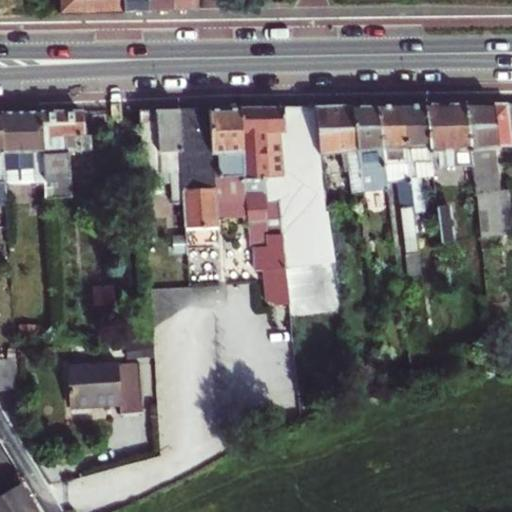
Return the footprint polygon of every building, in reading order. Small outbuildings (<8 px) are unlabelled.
[(58,0),(59,13),(122,11),(121,0),(58,0)] [(146,0),(121,0),(122,11),(147,10),(146,0)] [(146,0),(147,10),(171,10),(171,0),(146,0)] [(171,0),(171,10),(197,9),(197,0),(171,0)] [(425,104),(400,105),(414,212),(422,212),(418,180),(434,178),(433,169),(425,104)] [(425,104),(433,169),(452,168),(471,167),(465,104),(425,104)] [(511,105),(465,104),(471,167),(472,177),(473,183),(480,249),(502,246),(502,235),(508,235),(505,201),(492,201),(491,147),(511,146),(511,105)] [(414,212),(400,105),(374,106),(385,184),(396,183),(407,257),(420,256),(414,212)] [(352,106),(313,107),(320,155),(358,150),(352,106)] [(385,184),(374,106),(352,106),(358,150),(364,193),(386,191),(385,184)] [(241,107),(177,110),(184,203),(184,207),(263,204),(261,179),(242,178),(241,107)] [(241,107),(242,178),(261,179),(263,204),(275,203),(284,269),(336,263),(320,155),(313,107),(241,107)] [(184,203),(177,110),(139,112),(144,175),(169,174),(172,204),(184,203)] [(41,114),(45,180),(45,183),(46,199),(72,198),(69,152),(91,150),(91,134),(80,135),(80,113),(41,114)] [(45,183),(45,180),(41,114),(1,114),(5,185),(45,183)] [(454,178),(472,177),(471,167),(452,168),(454,178)] [(455,241),(451,209),(438,211),(442,242),(455,241)] [(420,256),(407,257),(410,278),(422,276),(420,256)] [(119,367),(119,364),(69,367),(70,405),(122,402),(123,417),(146,416),(143,365),(119,367)] [(18,368),(0,368),(0,397),(19,396),(18,368)] [(37,511),(22,486),(0,498),(0,511),(37,511)]
